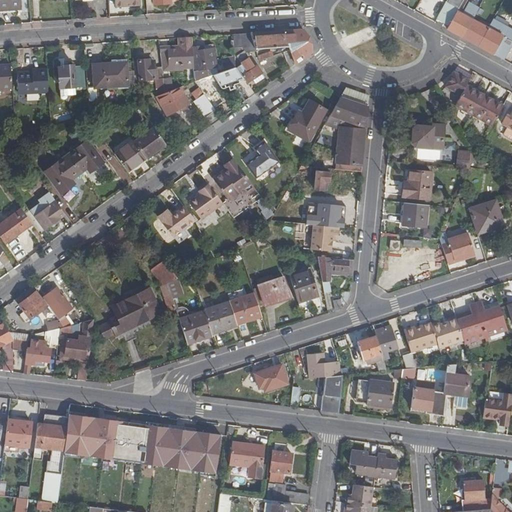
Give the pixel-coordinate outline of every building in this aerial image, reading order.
[(19,0),(0,0),(0,10),(20,10),(19,0)] [(235,9),(234,0),(225,0),(226,10),(235,9)] [(448,26),(457,10),(445,3),(436,19),(448,26)] [(463,38),(472,20),(479,8),(470,3),(463,15),(459,13),(461,10),(459,9),(458,10),(457,10),(448,26),(447,29),(463,38)] [(478,46),(488,28),(472,20),(463,38),(478,46)] [(478,46),(503,60),(511,43),(511,41),(503,37),(504,34),(502,33),(500,35),(488,28),(478,46)] [(303,30),(251,34),(256,49),(289,47),(290,50),(295,64),(312,52),(303,30)] [(251,34),(233,35),(234,48),(240,47),(244,52),(246,55),(256,51),(256,50),(256,49),(251,34)] [(192,38),(166,40),(167,49),(179,48),(180,64),(183,64),(183,69),(187,69),(188,86),(195,83),(194,62),(193,48),(192,38)] [(202,46),(193,48),(194,62),(197,62),(199,75),(207,74),(202,46)] [(10,50),(0,50),(0,58),(10,59),(10,50)] [(259,61),(274,55),(273,51),(258,56),(259,61)] [(246,55),(244,52),(238,57),(243,65),(237,69),(242,76),(247,83),(253,79),(256,83),(264,77),(262,74),(263,73),(258,65),(254,68),(246,55)] [(138,61),(138,62),(140,81),(156,80),(155,68),(154,63),(149,63),(149,60),(138,61)] [(194,62),(195,83),(208,78),(207,74),(199,75),(197,62),(194,62)] [(92,65),(94,89),(129,86),(127,63),(92,65)] [(0,64),(0,90),(11,90),(10,64),(0,64)] [(74,65),(65,65),(65,67),(59,67),(61,98),(63,100),(65,99),(67,97),(67,95),(75,95),(75,87),(85,87),(83,66),(74,66),(74,65)] [(163,78),(162,67),(155,68),(156,80),(163,79),(163,78)] [(235,68),(214,76),(218,83),(226,80),(231,78),(236,76),(238,80),(247,94),(253,90),(247,83),(242,76),(235,68)] [(472,76),(457,68),(455,72),(469,81),(472,76)] [(48,79),(48,70),(38,70),(38,72),(18,73),(18,94),(49,93),(48,79)] [(208,78),(195,83),(204,95),(214,108),(223,102),(218,95),(222,91),(212,76),(208,78)] [(172,77),(163,78),(163,79),(165,94),(174,91),(172,77)] [(156,80),(158,96),(165,94),(163,79),(156,80)] [(456,105),(474,116),(484,98),(478,94),(479,92),(467,85),(461,95),(456,105)] [(181,88),(174,91),(165,94),(158,96),(155,97),(166,117),(190,104),(181,88)] [(359,93),(345,89),(340,98),(367,106),(368,95),(359,93)] [(214,108),(204,95),(194,102),(205,118),(215,110),(214,108)] [(340,98),(324,125),(337,130),(340,119),(360,126),(366,127),(367,106),(340,98)] [(474,116),(493,126),(504,106),(491,99),(489,101),(484,98),(474,116)] [(326,110),(310,101),(302,115),(298,112),(288,129),(309,140),(326,110)] [(96,106),(89,106),(89,117),(97,116),(96,106)] [(511,129),(511,111),(511,113),(509,117),(506,116),(502,124),(511,129)] [(444,125),(429,124),(427,124),(427,127),(424,127),(416,126),(413,129),(412,140),(410,142),(416,147),(417,146),(442,148),(444,125)] [(146,158),(166,143),(154,128),(134,142),(146,158)] [(336,164),(362,166),(366,130),(345,128),(339,131),(336,164)] [(88,140),(68,154),(81,172),(87,168),(90,172),(103,162),(88,140)] [(133,140),(114,153),(127,171),(146,158),(134,142),(133,140)] [(264,143),(255,149),(260,155),(247,164),(256,177),(278,161),(264,143)] [(470,167),(471,151),(456,150),(456,167),(470,167)] [(81,172),(68,154),(45,171),(61,193),(74,183),(71,179),(81,172)] [(207,176),(227,203),(251,186),(231,159),(207,176)] [(301,166),(297,174),(310,175),(311,167),(301,166)] [(408,186),(403,186),(402,197),(429,199),(431,173),(410,170),(408,183),(408,186)] [(324,181),(328,181),(330,181),(331,173),(316,171),(315,189),(323,190),(324,181)] [(185,198),(198,221),(223,207),(210,184),(185,198)] [(287,191),(282,200),(287,202),(292,193),(287,191)] [(65,215),(55,202),(51,205),(48,201),(43,201),(31,211),(45,230),(65,215)] [(495,201),(469,209),(477,234),(503,226),(500,215),(505,213),(503,206),(497,207),(495,201)] [(313,225),(344,228),(345,218),(342,218),(342,206),(319,203),(317,215),(307,214),(306,224),(313,225)] [(428,206),(405,203),(402,226),(425,228),(428,206)] [(193,220),(184,207),(172,216),(168,212),(159,218),(173,236),(193,220)] [(33,225),(22,209),(0,224),(0,237),(5,245),(33,225)] [(338,235),(339,227),(313,225),(311,249),(331,251),(333,235),(338,235)] [(441,246),(447,264),(474,255),(467,234),(447,240),(448,244),(441,246)] [(353,260),(317,257),(322,281),(330,280),(329,273),(330,270),(347,271),(347,269),(352,269),(353,260)] [(178,278),(164,260),(151,269),(164,285),(161,287),(164,296),(163,296),(171,317),(177,315),(172,299),(167,284),(178,278)] [(310,270),(290,276),(298,302),(309,298),(310,301),(319,298),(310,270)] [(258,285),(273,280),(271,276),(257,281),(258,285)] [(283,277),(273,280),(258,285),(259,288),(264,304),(265,305),(281,300),(279,292),(287,287),(283,277)] [(183,295),(178,278),(167,284),(172,299),(183,295)] [(330,280),(322,281),(324,293),(331,291),(330,280)] [(290,297),(287,287),(279,292),(281,300),(290,297)] [(57,288),(43,298),(44,300),(48,305),(58,319),(72,308),(57,288)] [(264,304),(259,288),(254,289),(260,306),(264,304)] [(109,322),(110,322),(115,333),(160,311),(154,299),(149,289),(119,304),(112,307),(117,318),(109,322)] [(48,305),(44,300),(42,301),(36,292),(18,305),(23,311),(20,314),(25,322),(29,319),(30,319),(48,305)] [(349,299),(350,293),(342,292),(342,299),(343,307),(349,299)] [(229,301),(229,302),(236,321),(244,318),(246,321),(262,316),(254,293),(229,301)] [(342,309),(343,307),(342,299),(333,300),(335,311),(342,309)] [(203,310),(204,311),(211,333),(237,325),(236,324),(236,321),(229,302),(203,310)] [(455,317),(456,319),(463,341),(464,343),(507,329),(498,302),(483,307),(484,311),(472,315),(471,311),(455,317)] [(469,306),(471,311),(472,315),(484,311),(483,307),(481,302),(469,306)] [(204,311),(178,319),(186,342),(211,334),(211,333),(204,311)] [(66,318),(61,322),(64,327),(71,326),(66,318)] [(414,327),(403,331),(411,353),(438,344),(440,349),(463,341),(456,319),(440,325),(439,324),(431,326),(430,324),(414,329),(414,327)] [(9,332),(3,322),(0,324),(0,345),(12,339),(9,332)] [(115,333),(110,322),(100,328),(103,339),(115,333)] [(43,326),(47,332),(59,329),(54,323),(43,326)] [(64,356),(88,359),(93,326),(83,325),(82,336),(79,336),(78,341),(66,339),(64,356)] [(390,326),(374,331),(376,336),(383,360),(388,359),(386,352),(397,349),(390,326)] [(45,342),(58,344),(59,333),(59,329),(47,332),(46,332),(45,342)] [(12,339),(12,350),(26,351),(29,336),(29,335),(9,332),(12,339)] [(383,360),(376,336),(357,343),(362,359),(366,358),(368,365),(376,362),(379,372),(387,371),(383,360)] [(30,349),(33,350),(30,365),(43,367),(44,362),(49,363),(51,350),(51,344),(31,341),(30,349)] [(412,359),(411,354),(403,356),(407,369),(415,369),(412,359)] [(322,396),(320,412),(338,414),(341,389),(342,375),(343,375),(342,369),(339,363),(324,364),(324,360),(318,360),(317,355),(308,356),(310,378),(331,377),(328,397),(322,396)] [(453,355),(412,359),(415,369),(447,366),(454,365),(453,355)] [(266,370),(254,374),(259,388),(264,387),(265,391),(288,384),(281,365),(269,369),(266,370)] [(470,377),(457,375),(459,365),(454,365),(447,366),(443,393),(446,394),(454,394),(453,401),(454,401),(457,401),(456,407),(466,408),(470,377)] [(77,379),(85,379),(86,368),(78,367),(77,379)] [(402,370),(401,379),(411,380),(414,378),(415,369),(407,369),(402,370)] [(358,398),(365,399),(367,382),(360,381),(358,398)] [(393,384),(369,381),(366,405),(391,408),(393,384)] [(432,399),(445,401),(446,394),(443,393),(413,389),(410,409),(425,411),(430,412),(432,399)] [(498,424),(508,426),(511,396),(511,395),(503,393),(502,399),(487,397),(486,399),(485,399),(482,417),(495,419),(496,417),(499,418),(499,419),(498,424)] [(424,414),(443,416),(445,401),(432,399),(430,412),(425,411),(424,414)] [(128,425),(130,412),(120,411),(120,412),(114,411),(113,423),(128,425)] [(8,420),(17,421),(19,414),(8,413),(8,420)] [(49,473),(61,475),(63,459),(68,417),(44,415),(43,424),(37,423),(33,459),(39,460),(40,453),(43,453),(51,454),(51,462),(49,473)] [(68,417),(63,459),(81,461),(83,451),(85,451),(89,420),(68,417)] [(176,438),(178,421),(159,419),(157,435),(155,452),(160,453),(174,454),(176,438)] [(16,446),(19,446),(28,447),(31,423),(17,421),(8,420),(5,444),(16,446)] [(265,446),(233,442),(231,464),(250,466),(249,477),(261,479),(265,446)] [(367,453),(351,451),(349,465),(356,465),(355,474),(366,475),(367,476),(394,480),(396,461),(384,460),(385,456),(377,455),(376,459),(367,457),(367,453)] [(289,474),(292,454),(273,452),(270,471),(269,479),(285,481),(286,474),(289,474)] [(174,454),(160,453),(155,493),(169,495),(174,454)] [(43,502),(58,503),(61,475),(49,473),(51,462),(48,462),(43,502)] [(483,499),(482,481),(462,482),(464,500),(483,499)] [(308,504),(309,495),(284,492),(285,486),(268,484),(267,498),(308,504)] [(369,511),(372,488),(354,485),(352,495),(347,495),(344,511),(369,511)] [(19,498),(28,500),(29,488),(20,487),(19,498)] [(150,511),(152,493),(120,489),(117,511),(150,511)] [(150,511),(167,511),(169,495),(155,493),(152,493),(150,511)] [(217,511),(227,511),(230,496),(220,494),(217,511)] [(464,500),(461,500),(462,511),(489,509),(490,498),(483,499),(464,500)] [(50,511),(56,511),(58,503),(43,502),(39,501),(38,509),(50,511)] [(291,511),(293,506),(264,502),(263,511),(291,511)]
